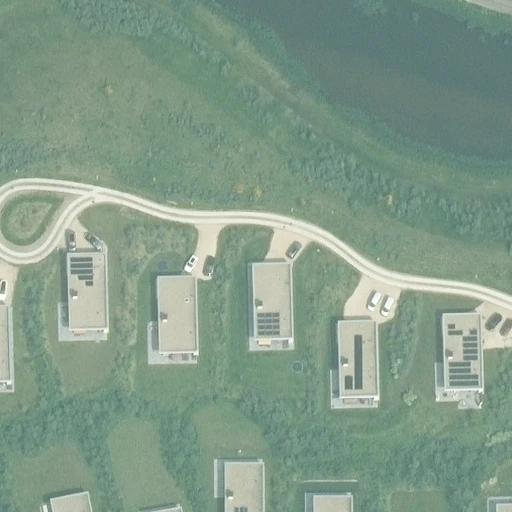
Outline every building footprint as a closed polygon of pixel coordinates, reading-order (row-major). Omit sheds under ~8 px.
[(85,257),(66,258),(66,276),(70,276),(71,298),(70,298),(70,303),(71,303),(72,327),(105,326),(106,326),(105,263),(103,263),(103,264),(91,264),(91,258),(85,258),(85,257)] [(270,267),(251,268),(251,286),(255,286),(256,308),(255,308),(255,313),(256,313),(257,337),(290,336),(291,336),(290,273),(288,273),(276,274),(276,268),(270,268),(270,267)] [(175,280),(156,281),(156,299),(160,299),(161,321),(160,321),(160,326),(161,326),(162,350),(195,349),(196,349),(195,286),(193,286),(193,287),(181,287),(181,281),(175,281),(175,280)] [(0,378),(8,378),(10,378),(8,315),(6,315),(6,316),(0,315),(0,378)] [(460,318),(441,318),(441,337),(446,336),(446,358),(445,358),(446,363),(447,387),(480,386),(482,386),(480,323),(478,323),(478,324),(466,324),(466,318),(460,319),(460,318)] [(356,325),(336,325),(337,344),(341,344),(342,365),(341,365),(341,371),(342,371),(342,395),(376,394),(377,393),(376,330),(373,330),(373,331),(361,331),(361,326),(356,326),(356,325)] [(262,511),(262,474),(227,474),(228,498),(227,498),(227,503),(228,503),(227,511),(262,511)] [(90,511),(88,503),(54,510),(54,511),(90,511)]
